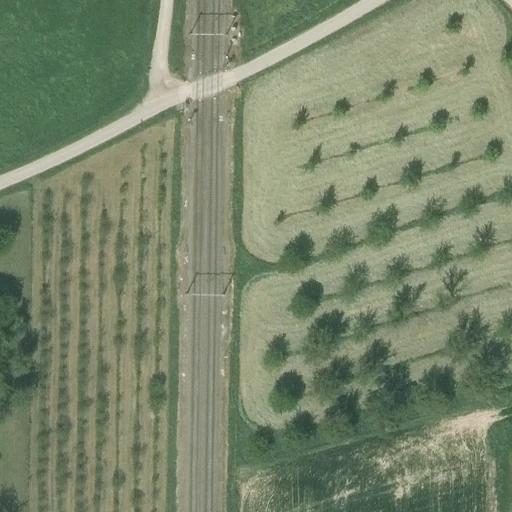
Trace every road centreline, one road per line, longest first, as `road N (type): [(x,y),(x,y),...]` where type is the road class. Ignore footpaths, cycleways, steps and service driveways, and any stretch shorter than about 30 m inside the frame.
road 1 (unclassified): [(376,0),(157,108)]
road 2 (unclassified): [(0,180),(157,108)]
